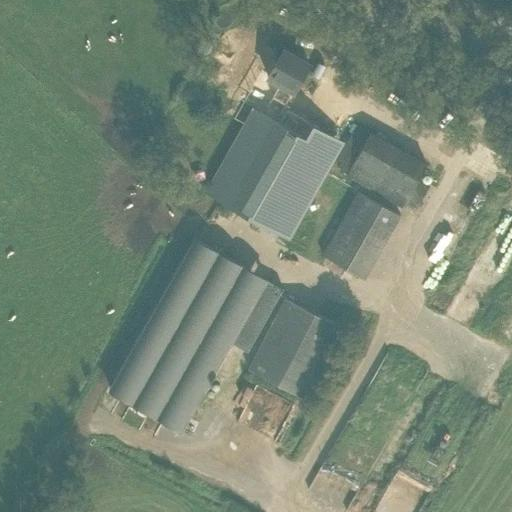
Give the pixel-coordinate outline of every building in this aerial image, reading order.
[(249,88),(262,96),(206,192),(287,239),(335,156),(333,149),(312,137),(318,127),(284,107),(309,64),(283,49),(276,62),(268,57),(249,88)] [(356,125),(339,156),(350,163),(343,176),(401,209),(426,164),(356,125)] [(322,254),(365,279),(401,215),(357,191),(322,254)] [(119,395),(180,430),(230,342),(247,352),(283,289),(196,239),(143,331),(110,389),(119,395)] [(248,369),(307,399),(343,327),(284,297),(248,369)] [(348,510),(421,375),(382,354),(309,490),(348,510)]
